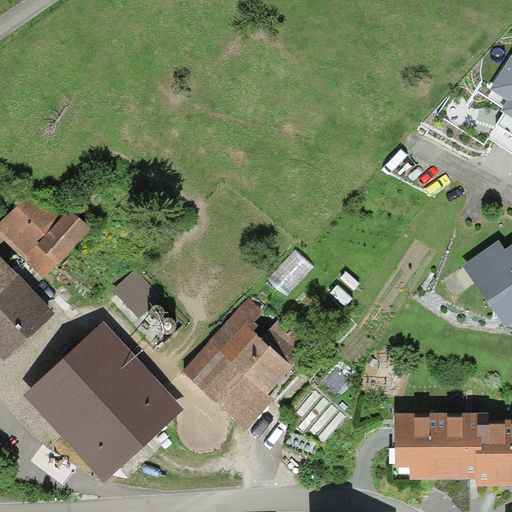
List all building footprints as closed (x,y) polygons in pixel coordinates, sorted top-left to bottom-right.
[(511,58),(491,90),(510,103),(488,136),(511,151),(511,58)] [(0,225),(0,241),(3,244),(7,239),(49,278),(96,228),(65,199),(56,208),(35,188),(0,225)] [(461,266),(506,329),(511,325),(511,246),(508,249),(500,238),(461,266)] [(273,279),(290,296),(317,268),(300,251),(273,279)] [(0,258),(0,357),(4,362),(54,316),(0,258)] [(141,313),(161,297),(140,270),(120,286),(141,313)] [(284,315),(262,341),(293,368),(315,342),(284,315)] [(235,316),(182,373),(247,432),(275,401),(269,395),(293,368),(262,341),(235,316)] [(24,398),(104,485),(184,411),(104,325),(24,398)] [(511,424),(488,424),(488,416),(396,417),(397,469),(411,469),(411,481),(477,480),(477,485),(511,484),(511,424)]
